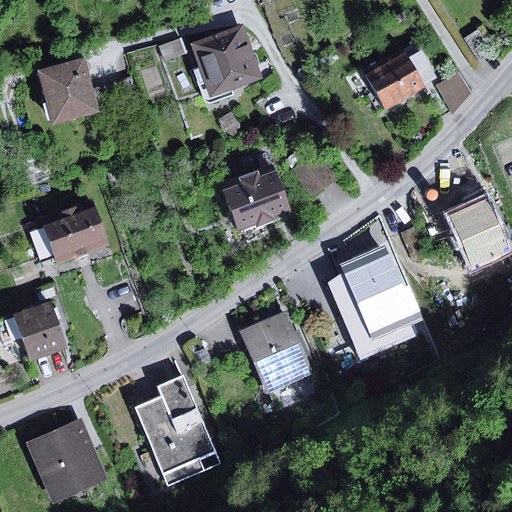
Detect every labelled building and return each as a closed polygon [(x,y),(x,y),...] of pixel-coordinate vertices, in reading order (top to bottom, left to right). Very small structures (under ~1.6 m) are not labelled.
[(244,28),(193,44),(210,97),(261,81),(244,28)] [(478,29),(464,39),(480,62),(494,53),(478,29)] [(181,40),(158,48),(164,64),(187,56),(181,40)] [(422,51),(409,58),(424,85),(437,78),(422,51)] [(366,74),(385,109),(425,87),(424,85),(409,58),(406,52),(366,74)] [(84,58),(37,72),(53,126),(100,113),(93,89),(84,58)] [(458,73),(437,86),(453,114),(472,93),(458,73)] [(132,77),(93,89),(100,113),(103,122),(142,110),(132,77)] [(316,150),(289,173),(310,199),(338,177),(316,150)] [(275,165),(220,185),(239,232),(257,226),(258,228),(276,222),(275,220),(293,214),(275,165)] [(511,248),(488,195),(444,214),(470,272),(511,253),(511,248)] [(42,218),(58,265),(110,246),(94,200),(42,218)] [(417,225),(389,238),(403,269),(432,256),(417,225)] [(386,246),(342,265),(375,341),(425,320),(410,285),(404,288),(386,246)] [(67,348),(49,299),(14,313),(15,316),(23,338),(32,361),(67,348)] [(287,312),(240,333),(267,392),(313,374),(287,312)] [(0,345),(23,338),(15,316),(0,320),(0,345)] [(162,397),(135,409),(168,487),(222,464),(184,376),(158,387),(162,397)] [(80,419),(27,443),(53,502),(106,479),(80,419)]
